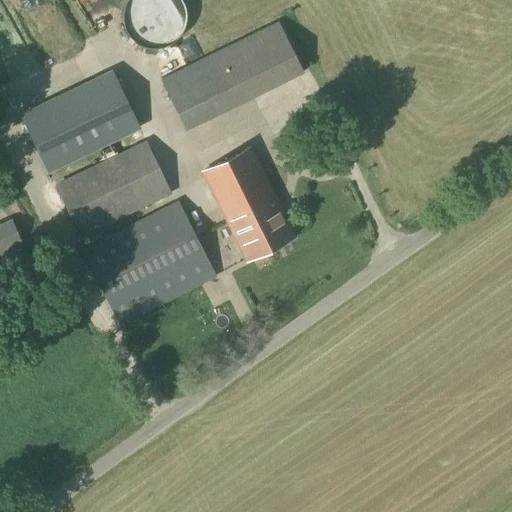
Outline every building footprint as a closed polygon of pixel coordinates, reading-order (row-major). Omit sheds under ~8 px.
[(189,21),(188,14),(186,7),(183,2),(181,0),(129,0),(127,4),(124,10),(123,16),(123,23),(124,29),(126,36),(130,42),(135,47),(139,50),(145,52),(152,54),(160,54),(166,52),(172,50),(178,45),(183,40),(186,34),(188,28),(189,21)] [(248,36),(159,79),(185,132),(273,88),(248,36)] [(111,72),(18,117),(47,175),(140,130),(111,72)] [(290,160),(313,149),(300,122),(277,133),(290,160)] [(80,239),(171,195),(145,141),(53,185),(80,239)] [(247,261),(293,238),(248,149),(202,172),(247,261)] [(118,327),(218,276),(177,201),(80,250),(118,327)] [(0,267),(27,257),(11,220),(0,224),(0,267)]
